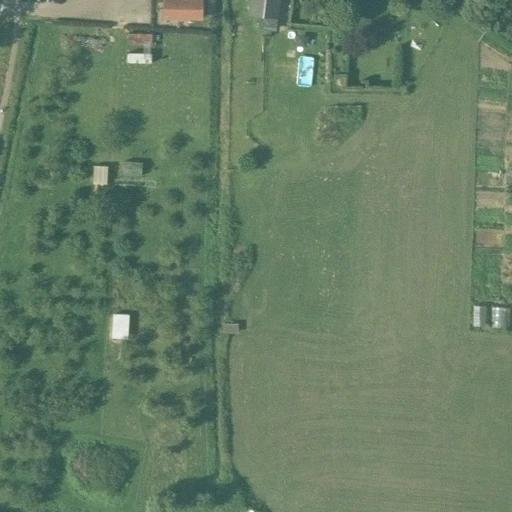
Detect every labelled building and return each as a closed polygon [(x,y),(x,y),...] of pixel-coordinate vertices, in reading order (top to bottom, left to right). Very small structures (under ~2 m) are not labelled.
[(201,17),(201,0),(165,0),(165,16),(201,17)] [(279,0),(250,0),(249,15),(277,19),(279,0)] [(149,24),(149,16),(126,15),(125,23),(149,24)] [(151,45),(151,32),(127,31),(126,44),(151,45)] [(112,337),(127,337),(128,313),(112,313),(112,337)]
